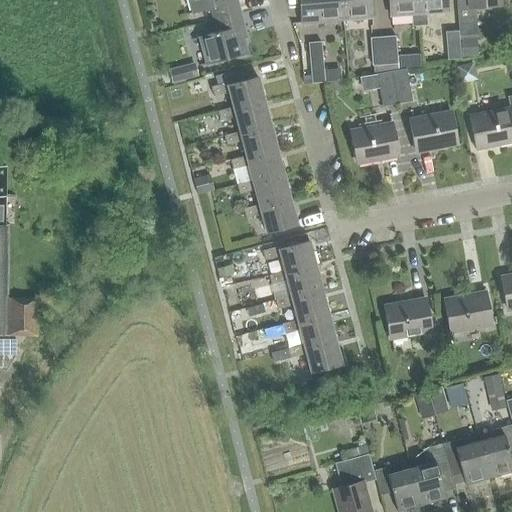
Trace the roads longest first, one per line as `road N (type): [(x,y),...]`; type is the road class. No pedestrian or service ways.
road 1 (residential): [(511,193),(341,225),(304,104)]
road 2 (track): [(0,446),(93,302),(155,250)]
